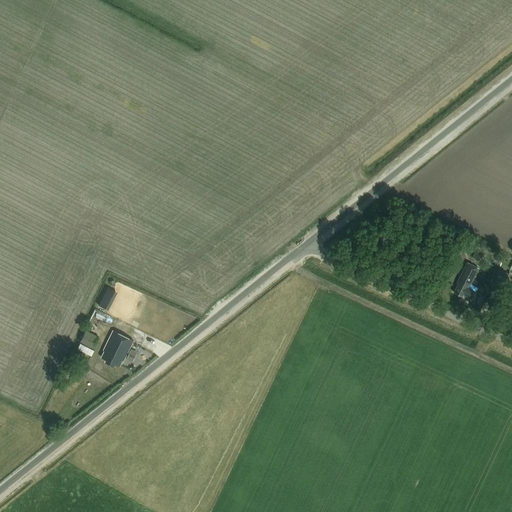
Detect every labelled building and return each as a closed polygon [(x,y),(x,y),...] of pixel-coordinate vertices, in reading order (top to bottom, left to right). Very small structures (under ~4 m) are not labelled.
[(471,299),(474,292),(467,288),(477,268),(466,263),(456,283),(457,283),(452,292),(460,297),(462,294),(471,299)] [(497,291),(504,277),(495,273),(489,287),(497,291)] [(95,309),(84,329),(86,330),(96,312),(104,316),(105,314),(95,309)] [(100,337),(85,331),(80,342),(95,349),(100,337)] [(123,361),(132,341),(113,332),(104,349),(105,352),(102,357),(106,359),(106,361),(113,364),(114,363),(119,366),(121,361),(123,361)] [(136,356),(130,353),(127,359),(133,361),(136,356)]
